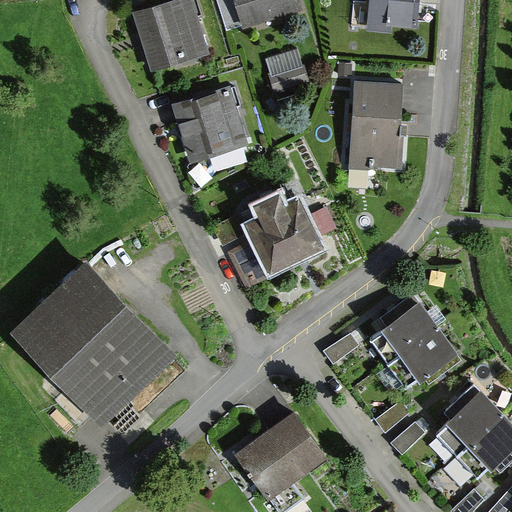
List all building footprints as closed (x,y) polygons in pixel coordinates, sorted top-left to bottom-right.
[(193,0),(171,0),(135,12),(153,68),(209,50),(193,0)] [(300,0),(217,0),(226,30),(302,7),(300,0)] [(374,0),(373,21),(416,24),(417,0),(374,0)] [(301,48),(268,59),(277,89),(310,79),(301,48)] [(407,85),(357,83),(352,166),(403,168),(407,85)] [(235,84),(176,102),(194,160),(253,142),(235,84)] [(322,250),(298,201),(290,205),(281,187),(254,200),(259,212),(244,219),(255,242),(238,251),(253,283),(322,250)] [(325,235),(338,230),(330,209),(317,214),(325,235)] [(176,355),(86,261),(16,329),(107,422),(176,355)] [(422,297),(370,332),(388,359),(440,324),(422,297)] [(440,324),(388,359),(406,385),(458,350),(440,324)] [(326,352),(335,366),(370,346),(362,332),(326,352)] [(482,385),(437,429),(459,452),(504,408),(482,385)] [(511,416),(504,408),(459,452),(480,474),(511,443),(511,416)] [(326,460),(293,414),(239,453),(272,499),(326,460)]
